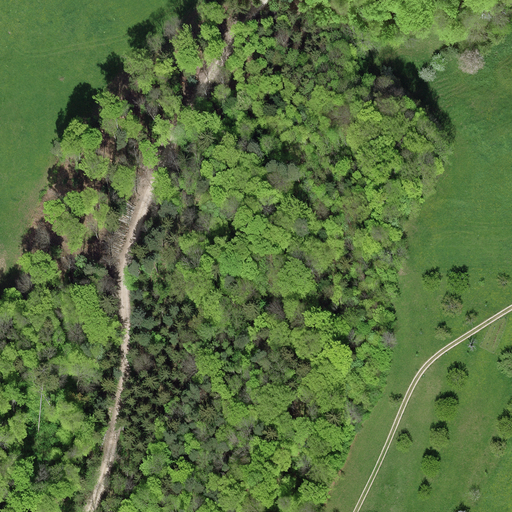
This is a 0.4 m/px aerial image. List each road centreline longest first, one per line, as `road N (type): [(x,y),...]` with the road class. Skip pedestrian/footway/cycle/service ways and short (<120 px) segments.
road 1 (track): [(262,0),(169,144),(133,237),(118,420),(90,511)]
road 2 (track): [(169,144),(173,168),(153,254),(161,411),(148,511)]
road 3 (track): [(355,511),(420,374),(511,306)]
